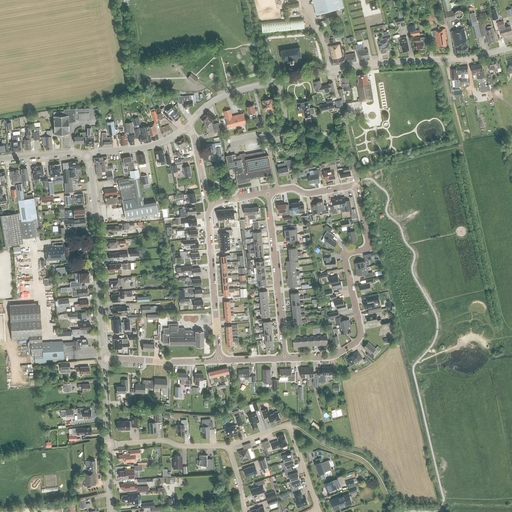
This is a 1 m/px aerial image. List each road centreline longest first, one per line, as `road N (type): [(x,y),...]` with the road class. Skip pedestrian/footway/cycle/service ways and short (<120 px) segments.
road 1 (residential): [(285,358),(328,357),(358,339),(344,259),(368,244),(354,186)]
road 2 (tertiary): [(105,358),(86,156)]
road 3 (tertiary): [(279,81),(367,63),(451,58)]
road 4 (residential): [(285,358),(267,192)]
road 5 (residential): [(219,360),(211,203)]
road 6 (residential): [(228,446),(288,425),(317,508)]
road 7 (track): [(288,425),(365,461),(394,510)]
road 8 (residential): [(107,444),(228,446)]
road 9 (residential): [(277,190),(267,137),(285,125),(279,81)]
